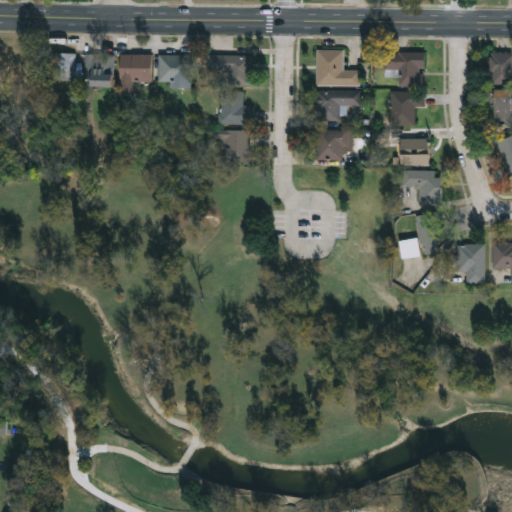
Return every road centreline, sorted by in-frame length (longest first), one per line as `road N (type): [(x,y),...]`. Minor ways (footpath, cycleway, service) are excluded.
road 1 (secondary): [(0,16),(511,24)]
road 2 (residential): [(455,25),(464,150),(486,204),(511,212)]
road 3 (residential): [(285,0),(284,156)]
